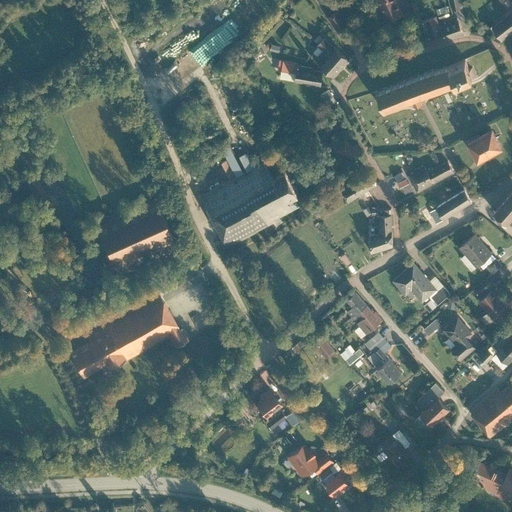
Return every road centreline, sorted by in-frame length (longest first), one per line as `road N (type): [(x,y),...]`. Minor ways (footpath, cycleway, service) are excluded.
road 1 (residential): [(511,57),(489,41),(466,38),(370,64),(349,79),(347,109),(396,204)]
road 2 (residential): [(215,259),(157,114),(98,0)]
road 3 (residential): [(270,353),(141,481)]
road 4 (residential): [(355,280),(467,409)]
road 5 (secondary): [(141,481),(0,487)]
road 6 (track): [(0,95),(73,56),(84,41),(79,6)]
road 7 (secondary): [(272,511),(210,491),(141,481)]
